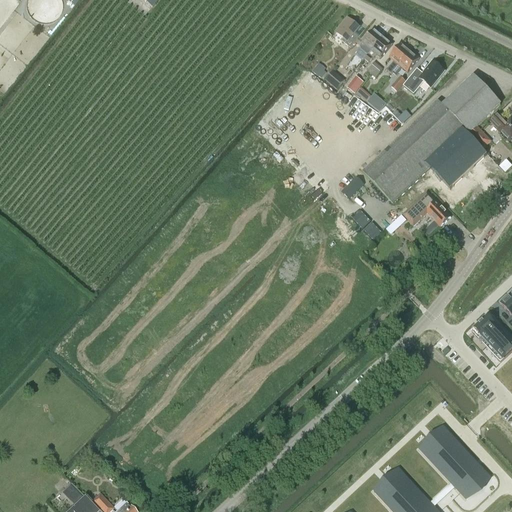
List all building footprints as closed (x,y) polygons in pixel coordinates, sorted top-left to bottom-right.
[(353,38),(359,31),(347,21),(335,35),(343,42),(342,44),(351,51),(358,42),(353,38)] [(367,57),(368,58),(383,39),(374,32),(363,46),(362,44),(360,46),(360,49),(361,52),(367,57)] [(367,57),(364,61),(369,65),(376,56),(381,60),(392,47),(383,39),(368,58),(367,57)] [(400,46),(390,60),(394,64),(387,72),(392,76),(393,75),(410,54),(400,46)] [(419,61),(410,54),(393,75),(397,78),(402,70),(408,75),(419,61)] [(376,78),(384,70),(376,62),(368,71),(376,78)] [(431,90),(444,73),(432,63),(423,75),(417,71),(406,84),(403,88),(414,96),(424,84),(431,90)] [(326,70),(319,65),(312,74),(319,79),(319,78),(321,80),(326,74),(324,73),(326,70)] [(345,82),(334,73),(325,83),(336,92),(345,82)] [(355,77),(345,90),(354,98),(364,84),(355,77)] [(438,104),(362,175),(392,205),(429,170),(425,165),(463,130),(469,137),(477,129),(500,107),(473,78),(443,107),(442,108),(438,104)] [(406,84),(400,79),(392,90),(398,94),(403,88),(406,84)] [(368,102),(380,113),(388,105),(375,94),(368,102)] [(406,113),(398,121),(402,125),(410,118),(406,113)] [(489,123),(498,132),(511,146),(511,145),(511,144),(511,121),(511,120),(506,125),(497,115),(490,123),(489,123)] [(477,129),(469,137),(482,150),(490,142),(477,129)] [(463,130),(425,165),(429,170),(450,191),(487,156),(482,150),(469,137),(463,130)] [(348,201),(363,186),(355,179),(341,194),(348,201)] [(427,194),(409,211),(402,217),(412,228),(424,217),(423,216),(426,213),(440,228),(450,219),(427,194)] [(374,241),(382,234),(376,227),(368,234),(374,241)] [(511,318),(506,323),(511,329),(511,300),(509,298),(500,306),(511,318)] [(479,341),(481,339),(495,354),(493,356),(500,364),(511,353),(511,345),(487,319),(471,333),(479,341)] [(444,429),(421,451),(452,485),(455,488),(461,494),(468,487),(474,493),(489,478),(444,429)] [(398,472),(375,494),(391,511),(434,511),(432,509),(430,506),(398,472)] [(455,488),(452,485),(430,506),(432,509),(455,488)] [(62,495),(74,508),(84,498),(71,486),(62,495)] [(112,511),(114,510),(100,495),(91,503),(98,511),(112,511)] [(96,511),(84,498),(74,508),(69,511),(96,511)]
